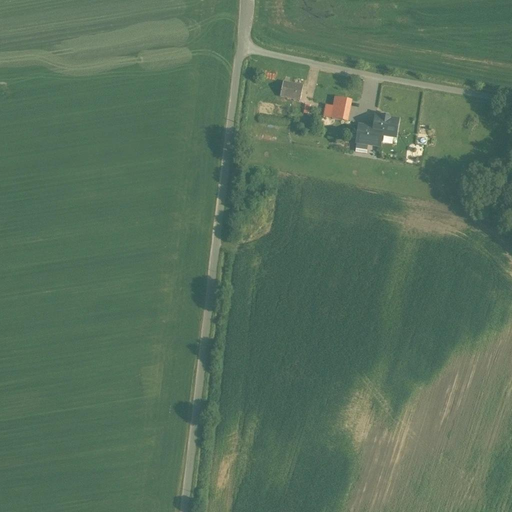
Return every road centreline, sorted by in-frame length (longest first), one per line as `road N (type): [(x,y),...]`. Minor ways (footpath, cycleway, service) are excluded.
road 1 (unclassified): [(181,511),(240,47)]
road 2 (unclassified): [(240,47),(511,90)]
